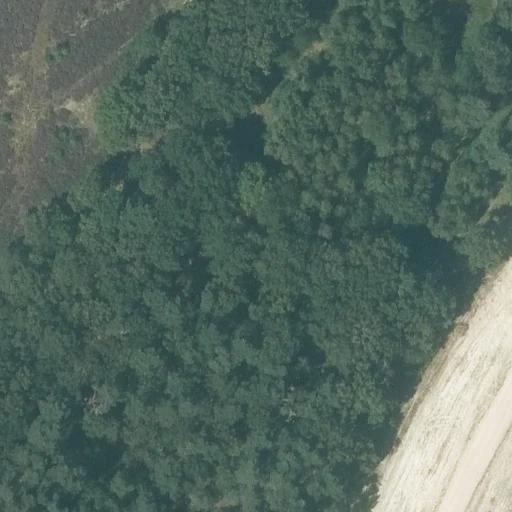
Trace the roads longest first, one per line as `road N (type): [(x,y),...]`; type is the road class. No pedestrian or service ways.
road 1 (track): [(182,0),(96,206)]
road 2 (track): [(288,0),(178,164)]
road 3 (track): [(96,206),(0,357)]
